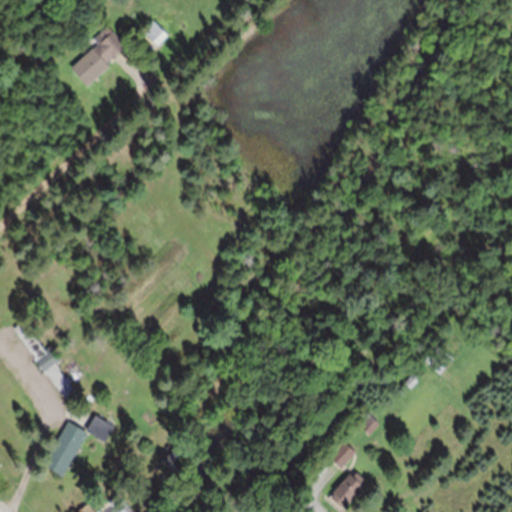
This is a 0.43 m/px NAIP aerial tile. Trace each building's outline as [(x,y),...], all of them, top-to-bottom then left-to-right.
[(153,49),(138,34),(152,18),(168,33),(153,49)] [(124,46),(112,56),(107,61),(110,64),(87,85),(71,66),(93,46),(94,47),(99,43),(94,37),(108,24),(126,44),(124,46)] [(15,327),(14,327),(27,317),(48,346),(52,343),(63,358),(58,362),(80,393),(72,399),(69,401),(67,397),(48,371),(45,373),(34,357),(35,356),(15,327)] [(440,373),(424,358),(438,342),(454,357),(440,373)] [(411,387),(404,381),(411,373),(418,379),(411,387)] [(90,431),(86,429),(94,415),(95,413),(114,424),(105,440),(90,431)] [(369,434),(361,426),(371,414),(379,422),(369,434)] [(87,434),(63,474),(43,463),(67,422),(68,420),(88,431),(87,434)] [(342,467),(341,467),(332,459),(329,456),(344,440),(356,451),(342,467)] [(171,474),(160,459),(171,451),(182,466),(171,474)] [(348,473),(349,472),(352,475),(357,469),(364,476),(360,481),(364,485),(348,504),(346,503),(343,507),(331,496),(334,492),(332,491),(348,473)] [(113,511),(111,508),(113,507),(110,503),(108,500),(117,494),(122,500),(123,500),(132,511),(113,511)] [(79,511),(81,511),(79,509),(88,501),(97,511),(79,511)]
